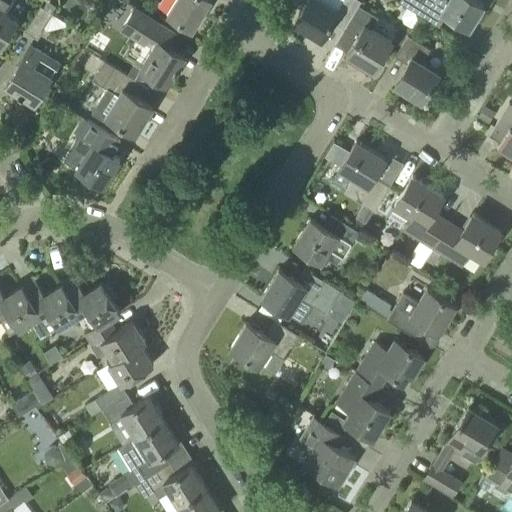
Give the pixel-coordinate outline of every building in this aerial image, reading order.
[(0,0),(0,46),(18,20),(4,11),(11,0),(0,0)] [(174,0),(166,13),(192,29),(210,0),(174,0)] [(359,3),(360,0),(342,0),(337,9),(323,0),(291,0),(291,1),(302,7),(294,21),(321,38),(332,20),(344,27),(359,3)] [(407,5),(407,6),(415,11),(415,10),(417,12),(439,25),(445,14),(468,28),(483,4),(475,0),(424,0),(423,0),(399,0),(399,1),(407,5)] [(359,3),(344,27),(357,35),(346,53),(362,63),(365,59),(375,65),(372,69),(373,70),(392,39),(371,26),(378,15),(359,3)] [(64,26),(67,21),(40,5),(25,30),(38,38),(44,28),(47,30),(64,26)] [(121,29),(135,38),(152,48),(140,68),(166,83),(174,71),(175,71),(177,67),(176,67),(184,55),(166,44),(174,32),(148,17),(134,8),(121,29)] [(394,83),(421,100),(438,72),(422,62),(430,48),(408,35),(395,55),(407,62),(394,83)] [(34,102),(50,75),(58,62),(48,56),(30,44),(6,83),(18,91),(17,92),(22,95),(22,94),(34,102)] [(140,82),(114,67),(104,60),(93,79),(103,85),(102,87),(105,88),(91,112),(104,119),(106,116),(135,134),(145,117),(141,114),(147,105),(151,107),(152,106),(132,94),(140,82)] [(500,141),(497,145),(497,146),(511,155),(511,103),(509,102),(489,134),(500,141)] [(120,158),(112,153),(120,140),(88,120),(72,147),(85,155),(77,169),(103,185),(120,158)] [(357,199),(363,203),(355,216),(365,222),(389,185),(374,176),(385,157),(356,139),(338,168),(353,177),(345,188),(359,197),(357,199)] [(417,253),(425,258),(449,221),(432,211),(443,193),(412,174),(393,205),(412,216),(404,228),(424,241),(417,253)] [(432,263),(440,251),(460,263),(469,249),(482,258),(501,229),(473,212),(462,229),(449,221),(425,258),(432,263)] [(341,257),(354,236),(365,243),(369,237),(359,231),(344,222),(337,218),(330,229),(310,217),(293,244),(325,264),(329,258),(337,263),(340,257),(341,257)] [(313,304),(320,292),(327,281),(304,267),(297,279),(279,268),(261,296),(288,313),(299,296),(313,304)] [(61,282),(81,313),(87,308),(98,325),(99,325),(109,318),(121,311),(112,297),(117,294),(108,280),(103,283),(102,280),(84,291),(72,273),(60,281),(61,282)] [(21,284),(40,314),(47,310),(59,327),(81,313),(61,282),(44,293),(33,275),(20,283),(21,284)] [(0,313),(1,315),(0,315),(0,318),(9,334),(40,314),(21,284),(4,294),(0,287),(0,313)] [(404,291),(396,304),(395,303),(386,318),(413,335),(421,321),(438,331),(455,304),(426,286),(417,299),(404,291)] [(365,288),(357,300),(383,316),(389,307),(391,304),(365,288)] [(343,292),(329,314),(341,322),(355,300),(343,292)] [(97,354),(107,348),(113,360),(141,342),(141,343),(146,340),(132,319),(116,329),(109,318),(99,325),(98,325),(87,332),(95,345),(92,346),(97,354)] [(230,346),(259,364),(273,372),(297,334),(275,319),(266,333),(246,320),(230,346)] [(357,370),(379,384),(387,372),(402,381),(408,372),(411,375),(423,355),(409,346),(407,348),(394,340),(389,349),(375,341),(357,370)] [(113,360),(109,363),(105,365),(107,368),(118,385),(153,363),(141,343),(141,342),(113,360)] [(379,384),(357,370),(355,370),(337,400),(351,409),(345,419),(373,437),(390,409),(371,398),(379,384)] [(96,399),(102,409),(122,396),(116,386),(96,399)] [(19,414),(36,404),(41,400),(33,388),(11,402),(19,414)] [(128,393),(122,396),(102,409),(103,410),(104,409),(111,421),(121,414),(135,435),(135,436),(164,417),(149,394),(134,403),(128,393)] [(474,460),(480,450),(497,423),(468,405),(445,442),(460,451),(474,460)] [(338,482),(348,465),(355,455),(338,444),(344,434),(314,415),(299,439),(312,447),(304,461),(338,482)] [(179,441),(164,417),(135,436),(135,435),(118,446),(131,467),(126,470),(134,484),(136,483),(170,461),(163,450),(179,441)] [(50,445),(44,452),(46,462),(57,466),(72,456),(61,442),(54,446),(50,445)] [(511,455),(501,449),(485,474),(505,486),(511,474),(511,455)] [(177,471),(170,461),(136,483),(144,496),(154,490),(158,497),(169,490),(178,503),(206,485),(192,462),(177,471)] [(432,464),(425,477),(453,493),(460,480),(432,464)] [(0,503),(9,497),(0,483),(0,503)] [(215,511),(221,508),(206,485),(178,503),(183,511),(215,511)] [(0,503),(0,511),(6,511),(12,508),(14,511),(17,509),(26,502),(34,496),(27,486),(9,497),(0,503)] [(120,495),(110,501),(116,511),(122,508),(124,501),(120,495)] [(433,511),(411,498),(402,511),(433,511)] [(17,509),(14,511),(12,508),(6,511),(33,511),(26,502),(17,509)]
